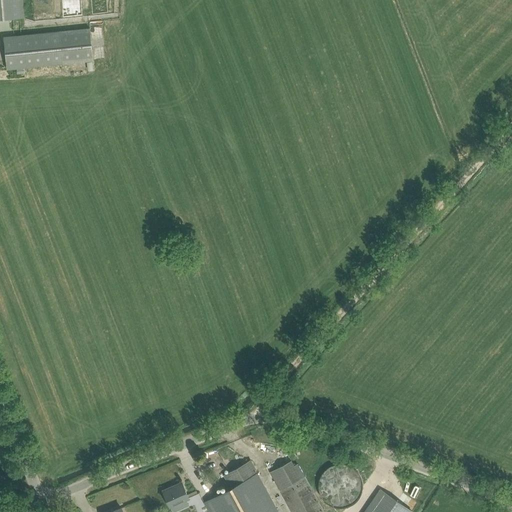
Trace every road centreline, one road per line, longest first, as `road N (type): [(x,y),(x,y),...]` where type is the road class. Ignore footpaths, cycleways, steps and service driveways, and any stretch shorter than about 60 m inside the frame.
road 1 (track): [(290,409),(287,386),(511,135)]
road 2 (unclassified): [(42,498),(251,416),(290,409)]
road 3 (unclassified): [(511,489),(290,409)]
road 4 (unclassified): [(42,498),(0,382)]
